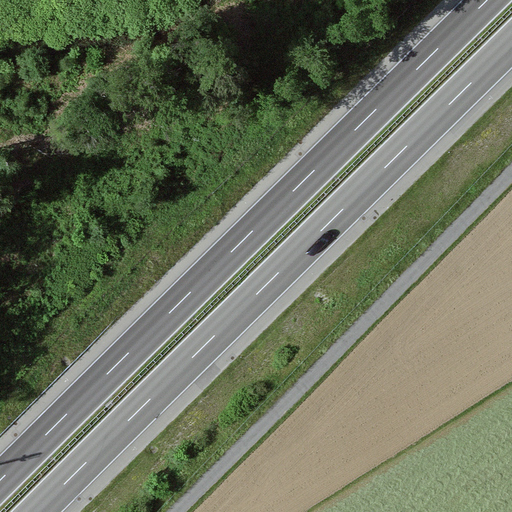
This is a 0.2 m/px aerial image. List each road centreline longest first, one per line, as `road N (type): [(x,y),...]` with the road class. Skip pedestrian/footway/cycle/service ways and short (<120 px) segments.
road 1 (motorway): [(487,0),(0,480)]
road 2 (motorway): [(36,511),(511,42)]
road 3 (unclassified): [(511,169),(174,511)]
